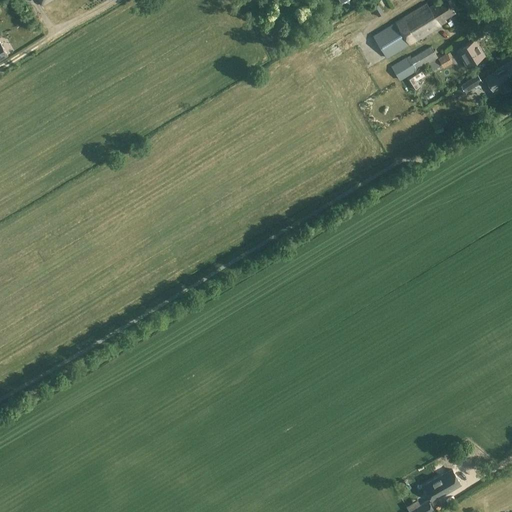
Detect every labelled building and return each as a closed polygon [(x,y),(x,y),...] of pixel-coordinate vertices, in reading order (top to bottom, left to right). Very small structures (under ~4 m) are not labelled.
[(444,18),(455,12),(447,0),(438,0),(428,6),(426,4),(396,22),(373,36),(386,58),(409,44),(446,21),(444,18)] [(372,7),(377,16),(383,13),(378,4),(372,7)] [(484,55),(475,40),(462,47),(457,51),(466,66),(472,63),(484,55)] [(399,80),(437,57),(431,45),(411,58),(410,55),(391,66),(399,80)] [(442,66),(451,61),(447,53),(438,58),(442,66)] [(508,81),(511,78),(511,59),(511,60),(484,77),(493,91),(500,86),(503,90),(511,85),(508,81)] [(406,78),(413,89),(417,87),(412,79),(423,73),(421,69),(406,78)] [(464,92),(481,81),(477,73),(460,84),(464,92)] [(426,470),(429,476),(440,469),(437,463),(426,470)] [(438,496),(460,484),(452,470),(430,483),(425,487),(432,499),(437,496),(438,496)] [(409,487),(421,480),(417,473),(406,479),(409,487)]
